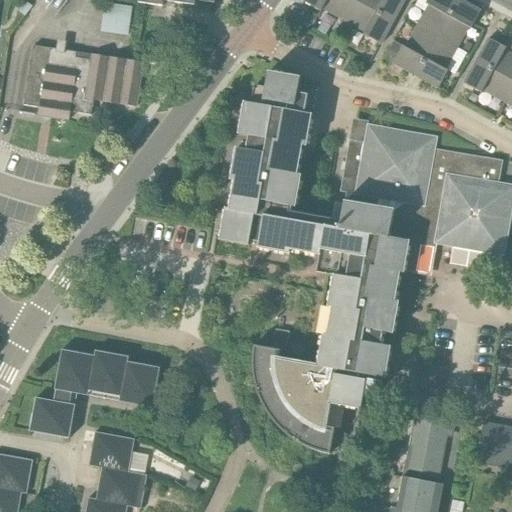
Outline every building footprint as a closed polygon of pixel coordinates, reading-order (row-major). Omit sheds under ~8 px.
[(343,21),(355,1),(353,0),(304,0),(304,2),(321,12),(323,9),(343,21)] [(354,0),(355,1),(393,22),(405,0),(354,0)] [(437,38),(457,0),(428,0),(426,5),(428,6),(417,27),(437,38)] [(472,29),(481,11),(459,0),(457,0),(437,38),(457,49),(469,28),(472,29)] [(380,44),(393,22),(355,1),(343,21),(364,32),(363,35),(380,44)] [(106,2),(104,31),(131,33),(134,4),(106,2)] [(393,65),(416,77),(437,38),(417,27),(406,48),(403,47),(393,65)] [(438,90),(448,71),(446,70),(457,49),(437,38),(416,77),(438,90)] [(511,81),(511,54),(505,51),(506,48),(489,39),(476,62),(511,81)] [(65,51),(66,42),(58,41),(56,49),(50,49),(31,46),(22,105),(39,108),(38,117),(68,121),(70,112),(91,116),(93,101),(91,60),(75,58),(76,53),(65,51)] [(91,60),(93,101),(137,108),(144,63),(92,55),(91,60)] [(504,103),(511,88),(511,81),(476,62),(464,84),(482,94),(483,91),(504,103)] [(298,94),(300,79),(268,73),(265,89),(255,87),(251,104),(244,104),(238,135),(249,137),(246,151),(236,149),(230,181),(234,182),(227,211),(225,210),(219,240),(249,246),(250,241),(259,243),(258,249),(290,254),(290,251),(320,256),(320,254),(338,258),(338,260),(349,262),(347,272),(346,278),(334,275),(328,307),(332,308),(327,336),(323,335),(318,367),(279,360),(280,352),(280,351),(254,346),(253,357),(253,362),(253,374),(254,380),(257,391),(259,398),(262,404),(265,410),(269,417),(274,423),(279,428),(286,434),(291,439),(298,443),(304,447),(311,450),(318,452),(330,455),(334,429),(333,429),(325,427),(329,404),(361,410),(364,395),(374,397),(378,378),(385,380),(391,348),(381,346),(383,333),(393,335),(399,303),(395,302),(399,273),(403,274),(406,258),(407,253),(409,240),(504,256),(511,208),(511,185),(499,184),(503,161),(435,149),(436,137),(367,126),(364,144),(349,141),(346,160),(381,167),(378,189),(341,182),(340,193),(346,194),(341,221),(291,212),(292,208),(295,209),(301,177),(297,176),(302,147),(306,148),(312,116),(305,115),(308,96),(298,94)] [(381,167),(346,160),(341,182),(378,189),(381,167)] [(39,511),(99,376),(57,357),(0,475),(0,511),(39,511)] [(151,511),(201,429),(160,401),(94,511),(151,511)] [(415,415),(411,436),(447,443),(449,434),(453,434),(456,423),(415,415)] [(507,470),(511,447),(511,428),(484,423),(476,463),(507,470)] [(444,462),(447,443),(411,436),(407,455),(444,462)] [(440,482),(444,462),(407,455),(404,475),(440,482)] [(442,498),(444,486),(439,485),(440,482),(404,475),(400,494),(436,501),(437,497),(442,498)] [(433,511),(436,501),(400,494),(397,509),(392,508),(390,511),(433,511)]
